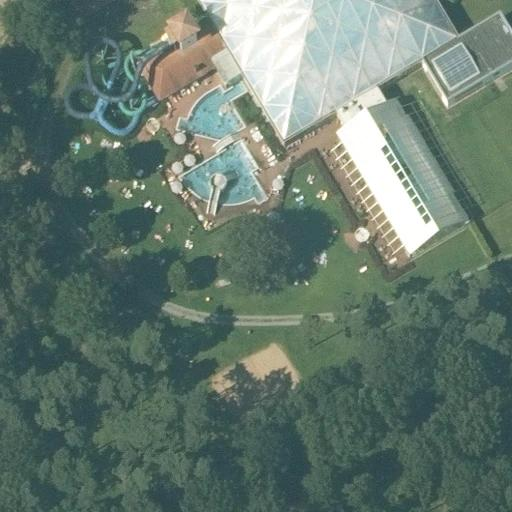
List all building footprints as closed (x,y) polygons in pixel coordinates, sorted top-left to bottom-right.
[(47,0),(65,30),(116,1),(115,0),(47,0)] [(336,119),(376,95),(422,68),(458,46),(458,45),(447,27),(446,28),(430,0),(194,0),(206,20),(221,46),(243,81),(274,131),(273,132),(284,151),(303,139),(336,119)] [(0,27),(9,22),(0,8),(0,27)] [(179,16),(159,29),(160,30),(154,34),(161,47),(162,48),(164,51),(170,47),(171,49),(191,37),(188,31),(179,16)] [(170,47),(164,51),(138,67),(145,79),(154,93),(157,99),(161,104),(213,72),(214,73),(215,75),(216,74),(206,57),(205,58),(204,55),(206,54),(207,55),(221,46),(206,20),(188,31),(191,37),(171,49),(170,47)] [(511,39),(500,20),(458,45),(458,46),(422,68),(422,69),(447,111),(511,71),(511,39)] [(243,81),(221,46),(207,55),(206,54),(204,55),(205,58),(206,57),(216,74),(225,89),(224,90),(226,92),(228,91),(228,90),(243,81)] [(42,93),(45,75),(31,72),(27,90),(42,93)] [(376,95),(336,119),(345,135),(346,136),(386,112),(376,95)] [(386,112),(346,136),(337,142),(410,263),(465,230),(465,231),(469,228),(396,106),(392,108),(392,109),(386,112)]
